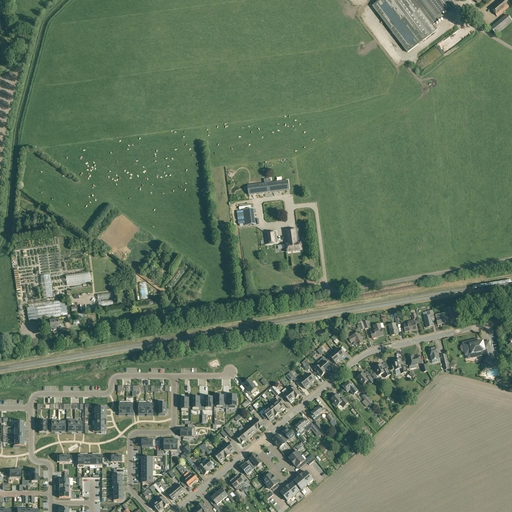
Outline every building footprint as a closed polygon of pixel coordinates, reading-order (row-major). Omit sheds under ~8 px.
[(456,8),(449,0),(380,0),(372,7),(407,53),(437,31),(433,25),(442,18),(439,15),(448,8),(451,11),(456,8)] [(499,0),(490,8),(497,17),(511,5),(507,0),(499,0)] [(491,28),(496,35),(511,22),(511,20),(507,15),(491,28)] [(450,44),(453,41),(453,42),(459,36),(456,33),(447,42),(450,44)] [(269,193),(287,190),(286,181),(271,183),(268,183),(269,193)] [(265,184),(249,185),(250,195),(269,193),(268,183),(265,184)] [(243,210),(245,224),(255,222),(255,219),(253,208),(243,210)] [(285,245),(286,253),(302,251),(301,242),(301,241),(301,240),(301,239),(300,238),(300,237),(299,237),(298,229),(284,231),(286,244),(285,245)] [(265,233),(266,245),(278,243),(276,231),(265,233)] [(67,309),(66,303),(60,303),(60,301),(28,305),(29,308),(27,308),(29,321),(67,315),(67,309)] [(426,316),(424,317),(426,328),(433,326),(431,318),(434,317),(432,311),(426,312),(426,316)] [(439,316),(437,316),(436,317),(438,325),(449,323),(447,316),(439,318),(439,316)] [(49,321),(51,332),(56,331),(56,327),(59,326),(58,324),(62,324),(61,320),(58,320),(49,321)] [(404,326),(405,332),(416,330),(414,320),(411,321),(411,322),(408,323),(408,325),(404,326)] [(370,332),(372,339),(384,336),(380,324),(373,326),(375,331),(370,332)] [(389,325),(391,336),(398,334),(395,324),(389,325)] [(351,343),(355,341),(356,342),(354,343),(356,347),(364,342),(358,332),(348,338),(351,343)] [(461,345),(460,347),(461,351),(463,352),(465,352),(466,355),(467,354),(467,358),(473,357),(483,355),(485,362),(486,362),(496,359),(492,344),(490,345),(489,342),(483,343),(482,342),(477,343),(476,340),(463,343),(463,345),(461,345)] [(430,356),(431,361),(439,359),(438,354),(437,348),(429,350),(430,356)] [(335,353),(341,360),(346,356),(340,349),(335,353)] [(330,357),(336,364),(341,360),(335,353),(330,357)] [(441,355),(444,370),(450,369),(446,354),(441,355)] [(407,357),(409,366),(416,365),(416,364),(422,363),(420,356),(414,357),(413,356),(407,357)] [(319,364),(326,373),(331,369),(326,362),(327,361),(325,358),(324,358),(318,362),(319,364)] [(395,369),(395,370),(396,370),(397,375),(401,374),(407,373),(406,366),(402,366),(401,360),(393,362),(394,365),(390,366),(391,370),(395,369)] [(302,364),(308,371),(310,369),(306,365),(304,362),(302,364)] [(315,370),(321,377),(326,373),(319,364),(317,365),(318,368),(315,370)] [(383,374),(385,378),(390,375),(387,369),(384,371),(381,364),(374,368),(377,374),(378,376),(383,374)] [(293,380),(295,382),(297,380),(290,373),(288,375),(293,380)] [(367,382),(370,386),(375,382),(370,376),(368,379),(363,373),(357,378),(363,385),(367,382)] [(305,378),(311,386),(316,381),(310,374),(305,378)] [(300,382),(306,390),(311,386),(305,378),(300,382)] [(248,379),(243,384),(248,390),(250,393),(256,388),(248,379)] [(350,390),(354,395),(358,392),(351,383),(349,385),(347,382),(342,386),(344,390),(343,391),(345,393),(347,392),(347,393),(350,390)] [(272,388),(278,395),(281,393),(275,386),(272,388)] [(288,390),(295,399),(300,395),(295,388),(294,388),(293,386),(288,390)] [(270,389),(276,397),(278,395),(272,388),(270,389)] [(283,394),(290,403),(295,399),(288,390),(283,394)] [(365,394),(361,397),(364,400),(362,402),(366,407),(373,402),(368,397),(365,394)] [(332,404),(335,408),(341,404),(344,407),(348,403),(344,398),(341,400),(337,395),(331,400),(334,403),(332,404)] [(248,400),(242,405),(245,408),(251,403),(248,400)] [(272,404),(280,413),(285,409),(279,401),(279,402),(277,400),(272,404)] [(269,410),(275,417),(280,413),(272,404),(270,405),(272,407),(269,410)] [(318,407),(314,410),(319,416),(319,415),(325,411),(321,407),(319,408),(318,407)] [(264,414),(270,421),(275,417),(269,410),(267,408),(265,409),(267,411),(264,414)] [(319,416),(314,410),(311,413),(312,414),(310,416),(314,420),(316,422),(321,418),(319,415),(319,416)] [(330,423),(333,427),(337,424),(335,422),(334,420),(329,414),(327,416),(331,422),(330,423)] [(251,423),(258,431),(263,426),(257,419),(251,423)] [(299,423),(303,429),(309,424),(306,420),(304,421),(302,420),(299,423)] [(314,425),(322,435),(325,432),(317,422),(314,425)] [(246,428),(252,435),(258,431),(251,423),(246,428)] [(295,429),(298,433),(303,429),(299,423),(295,426),(296,427),(295,429)] [(240,432),(247,440),(252,435),(246,428),(240,432)] [(281,441),(286,446),(288,444),(290,446),(296,441),(287,431),(282,436),(284,439),(281,441)] [(235,437),(241,444),(247,440),(240,432),(235,437)] [(297,437),(303,444),(306,441),(300,434),(297,437)] [(275,440),(271,442),(280,453),(285,449),(284,448),(286,446),(281,441),(278,443),(275,440)] [(224,448),(230,455),(235,451),(229,443),(224,448)] [(204,444),(202,446),(204,449),(208,454),(210,452),(205,446),(204,444)] [(219,452),(225,459),(230,455),(224,448),(219,452)] [(290,461),(292,464),(301,457),(295,450),(290,454),(292,456),(289,458),(291,461),(290,461)] [(225,459),(219,452),(214,456),(220,463),(225,459)] [(250,464),(254,469),(257,467),(262,463),(259,460),(260,459),(257,456),(256,457),(255,455),(250,459),(252,462),(250,464)] [(191,465),(195,470),(197,468),(192,462),(188,457),(186,459),(191,465)] [(301,457),(292,464),(294,466),(295,465),(297,468),(299,466),(301,468),(306,464),(301,457)] [(204,464),(209,472),(214,467),(209,460),(204,464)] [(199,469),(204,476),(209,472),(204,464),(199,469)] [(254,469),(250,464),(248,466),(246,464),(241,468),(247,475),(252,471),(254,469)] [(189,488),(194,484),(179,466),(178,465),(176,467),(183,475),(185,477),(186,479),(181,484),(185,488),(188,486),(189,488)] [(179,466),(194,484),(198,480),(193,474),(191,476),(184,468),(183,467),(182,468),(180,465),(179,466)] [(302,475),(300,477),(307,485),(313,480),(306,472),(302,475)] [(240,486),(241,488),(244,491),(246,489),(243,486),(249,481),(243,474),(240,477),(238,476),(236,477),(235,477),(234,477),(233,478),(240,486)] [(263,480),(266,485),(275,478),(273,476),(272,476),(270,474),(266,478),(264,475),(259,480),(261,482),(263,480)] [(307,485),(300,477),(298,478),(298,479),(294,482),(301,490),(307,485)] [(235,489),(240,486),(233,478),(232,479),(232,481),(230,483),(235,489)] [(275,478),(266,485),(270,490),(272,489),(273,491),(277,488),(276,485),(278,483),(276,481),(277,481),(275,478)] [(288,486),(286,488),(293,496),(299,491),(292,483),(288,487),(288,486)] [(153,486),(160,494),(162,492),(158,487),(156,484),(153,486)] [(173,489),(179,496),(184,492),(178,484),(173,489)] [(293,496),(286,488),(284,489),(284,490),(281,493),(287,501),(293,496)] [(167,493),(173,501),(179,496),(173,489),(167,493)] [(216,494),(222,502),(228,497),(232,502),(235,500),(229,493),(226,495),(222,490),(216,494)] [(213,506),(218,511),(219,511),(221,511),(217,506),(222,502),(216,494),(211,499),(215,504),(213,506)] [(158,502),(164,509),(169,505),(163,498),(160,500),(158,498),(156,500),(158,502)] [(157,511),(158,511),(160,511),(164,509),(158,502),(153,506),(154,507),(153,508),(156,511),(157,511)]
